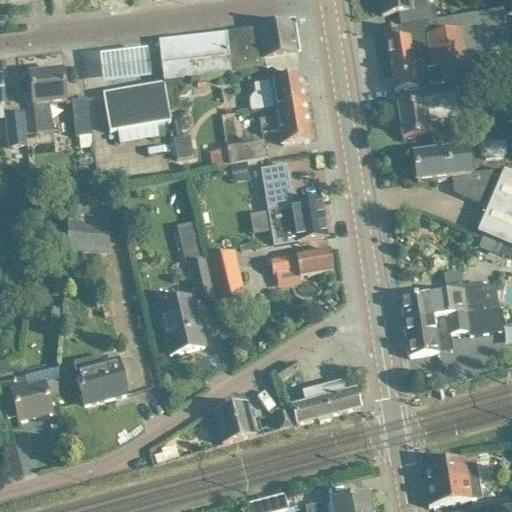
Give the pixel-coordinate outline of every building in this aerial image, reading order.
[(400,29),(437,23),(434,8),(425,9),(423,0),(378,0),(381,18),(398,15),(400,29)] [(439,71),(440,75),(487,67),(485,57),(511,52),(511,23),(503,25),(500,12),(437,23),(400,29),(384,32),(390,66),(410,63),(411,67),(429,64),(431,73),(439,71)] [(158,43),(163,87),(198,82),(265,71),(264,62),(288,59),(289,68),(297,67),(290,25),(226,36),(158,43)] [(149,57),(99,61),(101,91),(151,87),(149,57)] [(426,74),(431,73),(429,64),(411,67),(410,63),(390,66),(395,94),(420,90),(417,75),(426,74)] [(442,87),(440,75),(439,71),(431,73),(426,74),(429,89),(442,87)] [(62,74),(30,78),(29,78),(36,136),(51,134),(48,107),(66,105),(62,74)] [(276,110),(304,105),(300,79),(254,87),(255,96),(252,98),(251,100),(249,104),(250,109),(251,114),(276,110)] [(170,126),(163,87),(102,97),(106,117),(109,136),(170,126)] [(170,114),(174,113),(179,112),(175,89),(166,91),(170,114)] [(458,119),(455,100),(455,96),(422,101),(423,107),(397,111),(402,142),(430,137),(428,124),(458,119)] [(87,102),(71,104),(76,140),(91,138),(87,102)] [(304,105),(276,110),(277,118),(258,122),(261,136),(280,133),(282,147),(310,143),(304,105)] [(7,149),(27,147),(23,116),(4,118),(7,149)] [(229,168),(266,161),(263,144),(226,151),(227,152),(229,168)] [(470,176),(467,150),(413,158),(416,185),(457,180),(457,179),(470,176)] [(212,171),(229,168),(227,152),(210,155),(212,171)] [(286,167),(260,172),(273,249),(284,247),(307,243),(327,240),(321,204),(321,203),(301,206),(293,208),(286,167)] [(511,176),(504,173),(504,171),(470,176),(457,179),(457,180),(459,199),(488,211),(477,236),(483,239),(493,243),(495,244),(511,251),(511,176)] [(109,209),(70,197),(66,257),(108,260),(110,229),(108,229),(109,209)] [(483,239),(480,248),(489,253),(493,243),(483,239)] [(300,288),(299,281),(333,275),(329,253),(270,263),(272,278),(276,278),(278,292),(300,288)] [(246,309),(241,290),(233,254),(206,261),(221,328),(236,325),(233,312),(246,309)] [(213,301),(204,264),(190,267),(198,304),(213,301)] [(403,324),(498,309),(495,288),(441,296),(442,298),(429,300),(429,298),(419,299),(400,303),(403,324)] [(204,350),(199,331),(192,301),(158,309),(170,358),(204,350)] [(498,309),(403,324),(409,361),(428,358),(438,356),(436,338),(447,336),(448,339),(469,335),(470,339),(501,335),(498,309)] [(100,358),(73,365),(77,378),(80,389),(85,409),(114,401),(122,399),(126,398),(121,379),(116,361),(101,365),(100,358)] [(292,365),(273,377),(279,385),(297,374),(292,365)] [(0,387),(0,397),(6,423),(17,420),(19,425),(51,417),(47,400),(56,397),(57,384),(54,372),(25,379),(25,381),(0,387)] [(169,381),(148,388),(157,416),(179,409),(169,381)] [(306,406),(292,409),(297,428),(315,423),(319,427),(330,424),(331,419),(359,412),(354,393),(344,396),(341,386),(303,395),(306,406)] [(222,448),(255,439),(247,409),(214,417),(222,448)] [(276,414),(281,432),(290,429),(286,412),(276,414)] [(489,476),(501,475),(501,456),(488,456),(489,476)] [(426,491),(478,483),(476,466),(465,468),(464,462),(422,469),(426,491)] [(478,483),(426,491),(429,511),(476,503),(475,499),(481,498),(478,483)] [(287,511),(284,498),(246,508),(246,511),(287,511)] [(349,502),(306,509),(306,511),(370,511),(369,499),(349,502)] [(510,511),(509,502),(471,508),(472,511),(510,511)]
